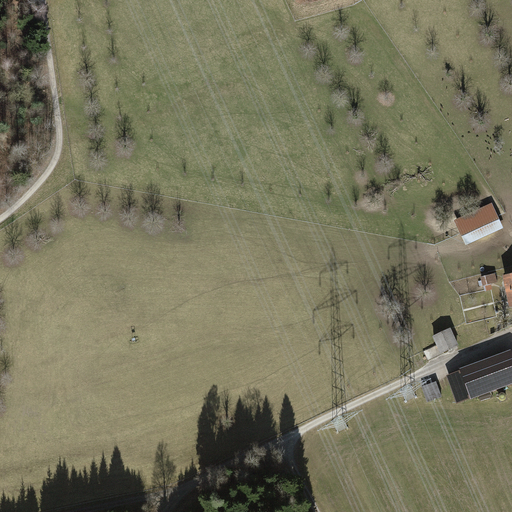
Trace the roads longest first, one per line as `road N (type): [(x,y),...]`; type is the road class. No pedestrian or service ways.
road 1 (unclassified): [(511,336),(189,487)]
road 2 (track): [(0,222),(59,154),(43,0)]
